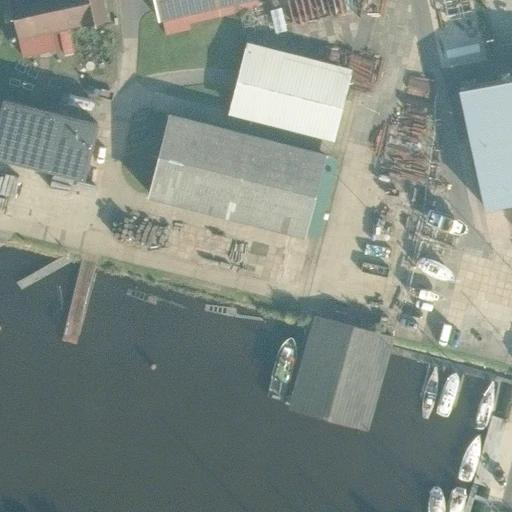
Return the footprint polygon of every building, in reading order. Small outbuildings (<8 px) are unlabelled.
[(6,0),(14,36),(104,16),(100,0),(6,0)] [(155,0),(163,36),(191,29),(190,23),(239,12),(239,9),(259,5),(258,0),(155,0)] [(60,31),(51,68),(109,82),(118,44),(60,31)] [(248,39),(228,112),(335,140),(354,67),(248,39)] [(511,201),(511,75),(460,87),(486,207),(511,201)] [(2,98),(0,105),(0,156),(85,177),(98,121),(2,98)] [(329,151),(170,109),(146,197),(306,239),(329,151)]
